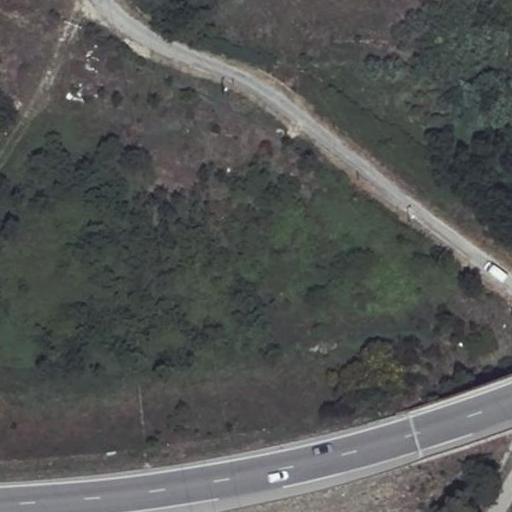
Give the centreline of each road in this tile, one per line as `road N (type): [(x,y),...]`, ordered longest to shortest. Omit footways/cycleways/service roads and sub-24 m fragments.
road 1 (motorway): [(0,505),(152,491),(295,466),(511,402)]
road 2 (unclassified): [(103,0),(304,122),(511,287)]
